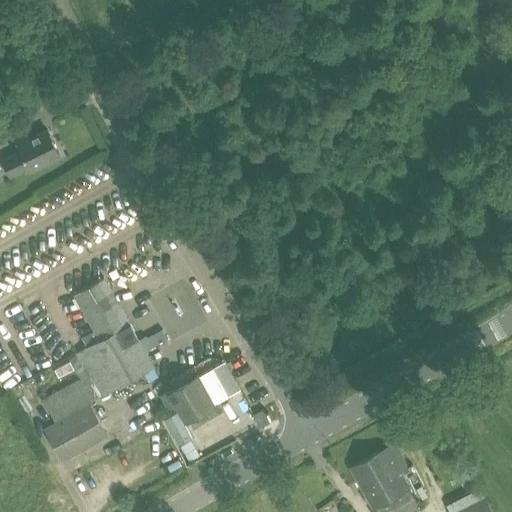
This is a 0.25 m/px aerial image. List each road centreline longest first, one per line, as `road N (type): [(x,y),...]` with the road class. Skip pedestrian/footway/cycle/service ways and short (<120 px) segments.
road 1 (unclassified): [(306,432),(124,149),(52,0)]
road 2 (unclassified): [(306,432),(511,320)]
road 3 (unclassified): [(165,511),(306,432)]
